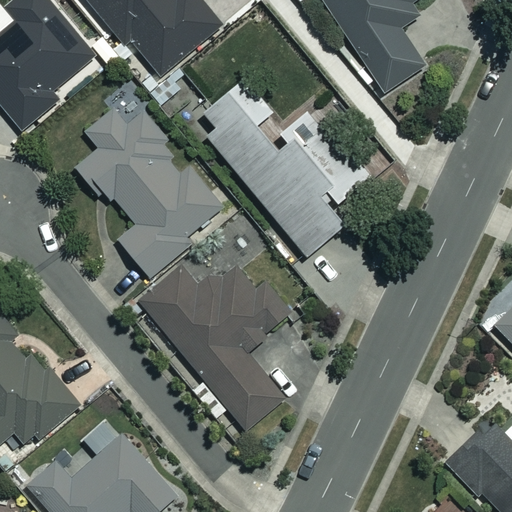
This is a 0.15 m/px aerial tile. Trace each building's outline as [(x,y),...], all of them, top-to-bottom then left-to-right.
[(0,107),(18,131),(56,101),(57,89),(94,57),(49,0),(10,0),(6,3),(18,19),(0,33),(0,107)] [(159,74),(220,23),(201,0),(87,0),(123,43),(129,38),(159,74)] [(401,25),(421,12),(412,0),(324,0),(383,91),(425,63),(401,25)] [(273,110),(243,75),(203,109),(216,126),(206,134),(306,253),(345,221),(333,206),(371,175),(345,144),(340,148),(306,108),(280,130),(288,139),(277,148),(256,123),(273,110)] [(172,147),(130,95),(86,130),(99,147),(77,166),(100,195),(108,188),(137,225),(120,238),(149,275),(187,245),(181,237),(222,205),(188,163),(177,171),(163,154),(172,147)] [(256,228),(240,208),(224,222),(241,241),(256,228)] [(200,285),(182,264),(140,299),(246,428),(284,397),(244,349),(290,310),(267,282),(256,290),(231,260),(200,285)] [(19,328),(0,305),(0,442),(14,430),(28,446),(79,404),(36,352),(27,360),(8,337),(19,328)] [(511,307),(495,324),(511,342),(511,307)] [(511,511),(511,443),(488,419),(446,461),(479,494),(482,491),(503,511),(511,511)] [(129,511),(131,511),(132,511),(154,511),(177,493),(114,421),(85,446),(91,453),(68,473),(56,460),(28,484),(53,511),(129,511)]
